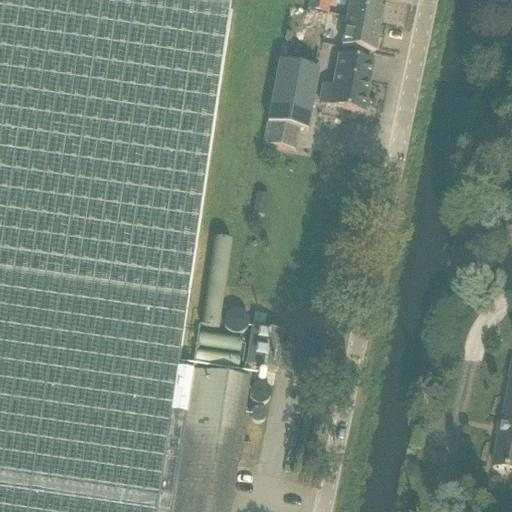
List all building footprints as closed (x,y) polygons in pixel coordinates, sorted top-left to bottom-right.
[(0,0),(0,511),(229,511),(239,445),(243,446),(245,434),(241,433),(248,382),(177,372),(229,7),(179,0),(0,0)] [(309,0),(307,12),(327,16),(330,0),(309,0)] [(350,0),(346,24),(378,29),(383,4),(383,3),(367,0),(350,0)] [(327,16),(307,12),(305,24),(325,28),(327,16)] [(341,49),(374,56),(374,55),(378,29),(346,24),(342,49),(341,49)] [(320,107),(362,115),(371,66),(339,60),(333,90),(323,88),(320,107)] [(262,147),(293,153),(297,132),(307,134),(319,73),(277,65),(262,147)] [(256,196),(252,217),(263,219),(267,198),(256,196)] [(207,241),(202,296),(219,298),(225,243),(207,241)] [(246,369),(276,374),(282,335),(252,330),(246,369)] [(511,373),(510,380),(511,380),(511,386),(494,470),(511,473),(511,373)]
